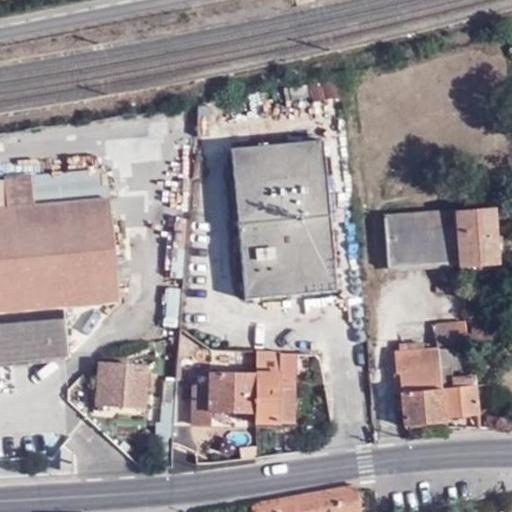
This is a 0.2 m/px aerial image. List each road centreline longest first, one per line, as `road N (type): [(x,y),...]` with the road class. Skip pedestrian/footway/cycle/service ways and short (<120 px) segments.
road 1 (primary): [(0,501),(161,492),(439,454),(511,452)]
road 2 (unclassified): [(185,0),(0,36)]
